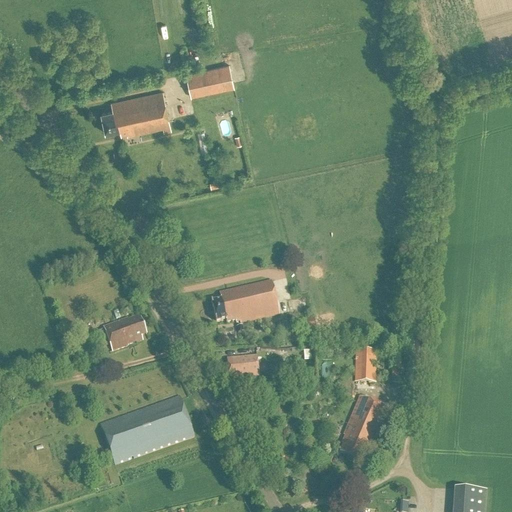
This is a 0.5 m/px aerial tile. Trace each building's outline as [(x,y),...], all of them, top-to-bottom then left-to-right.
[(229,64),(185,73),(190,97),(234,88),(229,64)] [(111,110),(100,113),(104,132),(119,129),(120,134),(126,133),(127,136),(162,128),(162,132),(170,130),(162,91),(110,102),(111,110)] [(203,131),(197,133),(202,153),(208,151),(203,131)] [(219,295),(220,301),(210,304),(215,324),(225,322),(226,325),(235,323),(235,324),(240,323),(240,325),(280,316),(272,282),(219,295)] [(103,329),(104,331),(96,334),(101,348),(108,345),(111,353),(141,343),(139,336),(145,334),(139,318),(128,322),(127,321),(103,329)] [(292,322),(296,338),(316,334),(313,318),(292,322)] [(95,349),(75,353),(78,365),(97,361),(95,349)] [(377,353),(356,352),(355,384),(376,385),(377,353)] [(257,357),(227,361),(229,376),(233,375),(234,383),(260,379),(257,357)] [(240,390),(242,400),(260,395),(258,385),(240,390)] [(179,398),(100,426),(115,467),(194,439),(179,398)] [(344,437),(346,438),(342,446),(344,447),(340,455),(357,462),(360,455),(368,459),(389,412),(361,399),(344,437)] [(455,491),(453,511),(484,511),(485,493),(455,491)]
